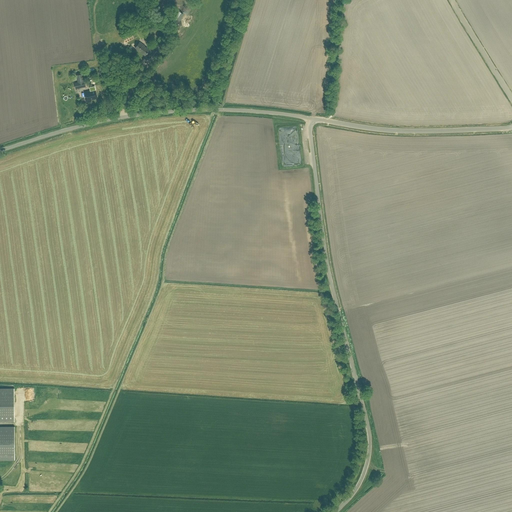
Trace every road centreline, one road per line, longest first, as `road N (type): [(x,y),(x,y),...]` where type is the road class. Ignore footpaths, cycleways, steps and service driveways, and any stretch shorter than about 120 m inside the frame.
road 1 (unclassified): [(335,511),(360,480),(368,433),(323,242),(310,118)]
road 2 (unclassified): [(0,150),(108,119),(213,109)]
road 3 (unclassified): [(511,126),(399,130),(310,118)]
